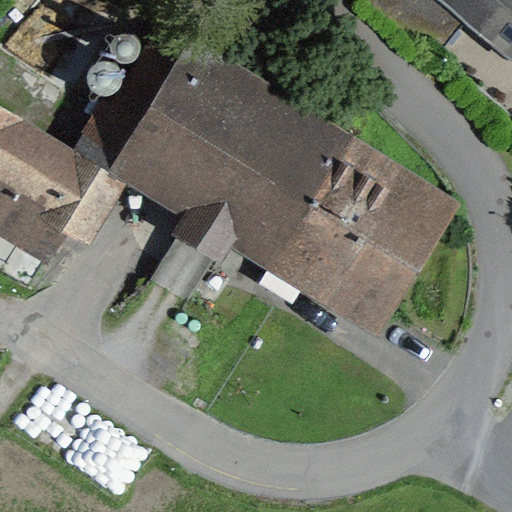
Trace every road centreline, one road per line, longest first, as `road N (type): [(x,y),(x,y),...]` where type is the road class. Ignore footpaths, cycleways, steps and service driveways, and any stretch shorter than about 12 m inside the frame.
road 1 (residential): [(308,0),(469,155),(503,227),(503,330),(443,420)]
road 2 (residential): [(443,420),(406,453),(338,478),(263,476),(207,461),(48,346)]
